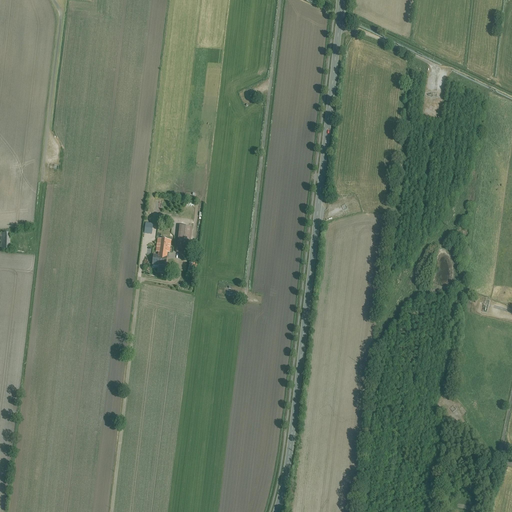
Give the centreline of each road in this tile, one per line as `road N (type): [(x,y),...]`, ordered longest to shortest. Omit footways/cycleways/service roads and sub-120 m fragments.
road 1 (secondary): [(342,0),(290,448),(275,511)]
road 2 (track): [(279,0),(247,280)]
road 3 (track): [(63,0),(43,168)]
